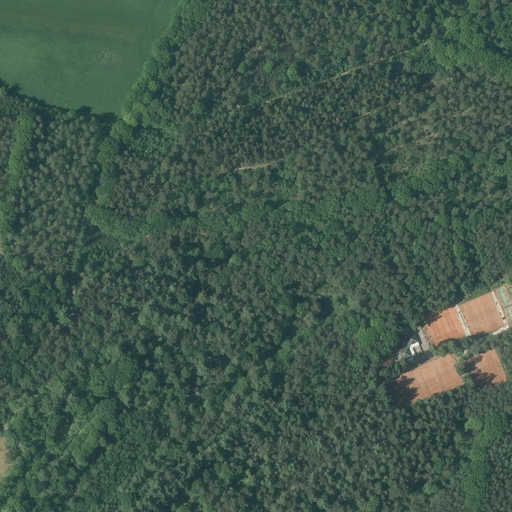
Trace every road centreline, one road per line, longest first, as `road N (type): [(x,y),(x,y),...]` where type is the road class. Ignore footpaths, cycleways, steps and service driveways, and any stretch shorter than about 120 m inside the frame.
road 1 (unknown): [(0,240),(22,242),(70,221),(121,219),(154,195),(281,158),(383,103),(511,91)]
road 2 (track): [(511,177),(461,171),(312,214),(163,218),(119,230),(97,219)]
